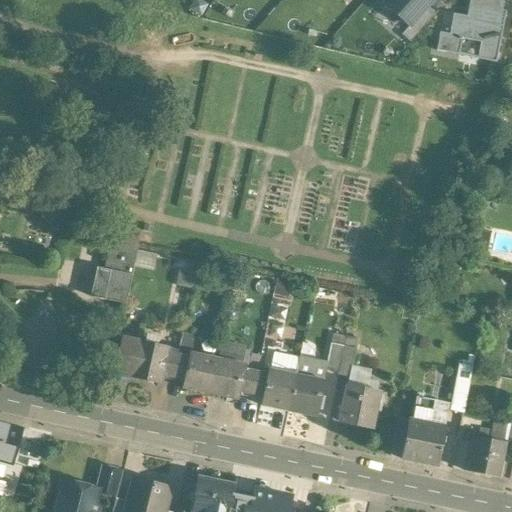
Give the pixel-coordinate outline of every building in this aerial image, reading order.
[(432,0),(389,0),(386,4),(411,25),(425,8),(432,0)] [(509,0),(472,0),(469,18),(454,15),(451,34),(442,33),(438,52),(460,56),(463,39),(482,43),(479,59),(498,62),(509,0)] [(434,16),(425,8),(403,35),(412,43),(434,16)] [(137,249),(117,244),(111,272),(96,268),(89,298),(124,305),(137,249)] [(197,276),(178,272),(175,288),(194,292),(197,276)] [(168,349),(124,339),(116,375),(131,378),(131,379),(161,385),(163,377),(167,354),(168,349)] [(449,359),(452,342),(443,340),(440,357),(449,359)] [(344,347),(332,345),(326,372),(338,374),(344,347)] [(357,350),(344,347),(338,374),(351,377),(357,350)] [(172,355),(167,354),(163,377),(174,379),(178,356),(172,355)] [(186,358),(178,356),(174,379),(185,382),(191,355),(187,354),(186,358)] [(300,359),(275,354),(271,371),(296,377),(300,359)] [(218,361),(191,355),(185,382),(184,389),(211,395),(218,361)] [(246,366),(218,361),(211,395),(239,401),(240,393),(246,366)] [(251,367),(246,366),(240,393),(252,396),(257,373),(250,372),(251,367)] [(269,371),(258,369),(257,373),(252,396),(263,398),(269,372),(268,371),(269,371)] [(271,371),(269,371),(268,371),(269,372),(263,398),(262,406),(289,412),(297,377),(296,377),(271,371)] [(460,373),(453,405),(465,407),(471,376),(460,373)] [(307,379),(297,376),(297,377),(289,412),(289,413),(317,419),(326,379),(308,375),(307,379)] [(377,393),(348,387),(340,423),(372,430),(378,405),(375,405),(377,393)] [(486,391),(472,388),(463,434),(477,437),(486,391)] [(445,427),(431,424),(435,402),(417,399),(413,422),(410,421),(402,460),(437,467),(441,444),(448,446),(449,439),(443,437),(445,427)] [(511,430),(511,426),(494,423),(491,441),(505,443),(509,444),(511,430)] [(21,430),(0,424),(0,459),(11,463),(21,430)] [(491,441),(474,438),(467,472),(499,478),(505,443),(491,441)] [(123,474),(101,468),(95,490),(102,492),(102,493),(117,497),(123,474)] [(172,489),(135,479),(129,502),(126,511),(165,511),(166,511),(172,489)] [(234,487),(199,479),(192,511),(228,511),(232,496),(234,487)] [(95,490),(61,482),(53,511),(96,511),(102,493),(102,492),(95,490)] [(232,496),(228,511),(289,511),(292,499),(253,491),(251,500),(232,496)] [(126,511),(129,502),(116,499),(113,511),(126,511)]
